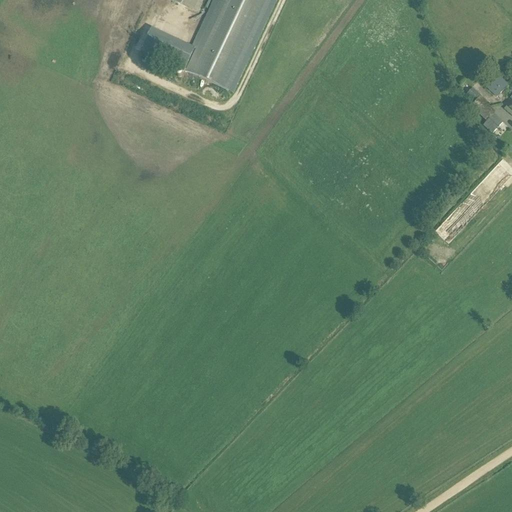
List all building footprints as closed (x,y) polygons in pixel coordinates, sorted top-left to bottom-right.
[(166,0),(197,14),(203,0),(166,0)] [(195,48),(184,71),(187,72),(186,73),(226,91),(232,94),(276,0),(213,0),(192,46),(195,48)] [(383,9),(380,13),(386,18),(389,14),(383,9)] [(493,72),(481,85),(496,98),(508,86),(493,72)] [(507,106),(503,110),(511,118),(511,98),(506,105),(507,106)] [(493,114),(486,123),(483,126),(492,135),(503,123),(494,115),(493,114)] [(511,168),(502,160),(434,233),(449,246),(511,177),(511,168)]
